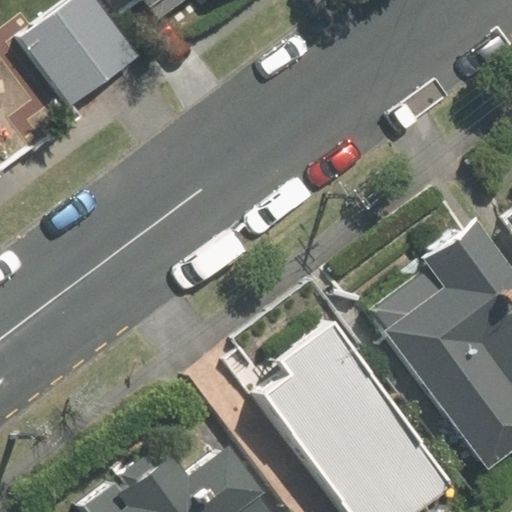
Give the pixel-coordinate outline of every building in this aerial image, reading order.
[(87,0),(49,0),(9,31),(63,101),(127,52),(87,0)] [(129,0),(139,11),(151,0),(129,0)] [(511,168),(445,220),(511,307),(511,168)] [(511,406),(511,358),(418,234),(312,314),(429,469),(511,406)] [(365,511),(390,494),(270,337),(192,397),(279,511),(365,511)] [(194,511),(142,443),(49,511),(194,511)]
